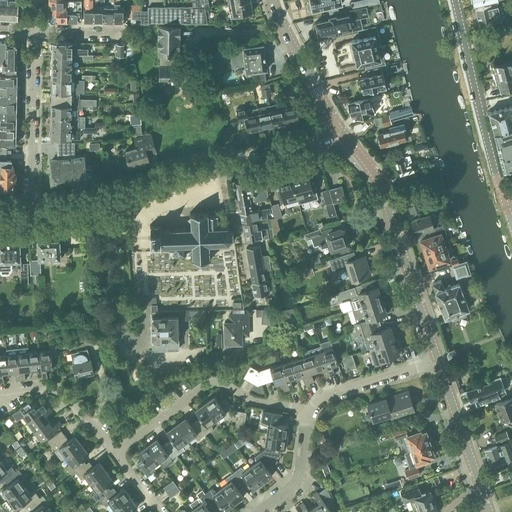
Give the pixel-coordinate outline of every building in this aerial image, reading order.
[(0,0),(0,18),(7,18),(8,2),(8,0),(0,0)] [(8,0),(8,2),(7,18),(18,19),(18,0),(8,0)] [(76,0),(49,0),(50,3),(48,3),(48,8),(49,9),(65,9),(74,9),(81,9),(81,3),(76,3),(76,0)] [(84,0),(84,21),(84,22),(94,22),(94,0),(84,0)] [(94,0),(94,22),(104,22),(104,6),(104,0),(94,0)] [(104,6),(104,22),(114,23),(114,6),(114,0),(109,0),(110,6),(104,6)] [(114,0),(114,6),(114,23),(124,23),(125,7),(120,7),(120,0),(114,0)] [(148,11),(149,11),(148,23),(151,22),(207,22),(205,8),(209,7),(208,0),(196,0),(196,3),(194,3),(194,7),(148,8),(148,10),(148,11)] [(228,3),(231,17),(245,14),(245,12),(252,11),(250,0),(244,0),(235,2),(228,3)] [(308,2),(307,4),(308,9),(310,10),(312,10),(313,11),(342,4),(341,0),(310,0),(311,1),(308,2)] [(142,4),(129,4),(129,17),(132,17),(132,19),(141,19),(141,23),(148,23),(149,11),(148,11),(148,10),(142,10),(142,4)] [(491,5),(475,9),(480,28),(495,24),(501,22),(497,4),(491,6),(491,5)] [(316,25),(314,26),(316,34),(318,33),(318,36),(333,33),(333,35),(340,33),(339,31),(349,29),(347,21),(365,17),(363,7),(347,11),(348,16),(346,16),(336,18),(336,16),(329,17),(330,19),(315,22),(316,25)] [(81,13),(81,9),(74,9),(65,9),(49,9),(49,18),(52,21),(81,21),(81,13)] [(160,55),(160,60),(160,65),(159,82),(178,82),(178,65),(178,55),(180,55),(180,26),(159,26),(158,55),(160,55)] [(369,28),(357,31),(359,39),(351,40),(354,52),(378,47),(375,35),(371,36),(369,28)] [(52,50),(52,54),(72,55),(72,53),(82,53),(83,53),(88,53),(88,52),(88,49),(88,48),(87,48),(87,49),(81,49),(81,48),(80,48),(77,48),(77,42),(72,42),(53,42),(52,43),(50,44),(50,49),(52,50)] [(17,71),(18,45),(15,43),(7,43),(6,58),(4,58),(4,60),(3,60),(3,70),(17,71)] [(116,43),(116,55),(126,55),(126,44),(126,43),(116,43)] [(233,67),(244,66),(244,64),(245,64),(246,72),(267,70),(263,45),(243,48),(243,49),(230,50),(232,61),(233,67)] [(378,47),(354,52),(357,65),(364,63),(366,69),(376,66),(375,60),(381,59),(378,47)] [(52,66),(72,67),(72,55),(52,54),(52,60),(52,66)] [(511,60),(494,65),(495,72),(493,72),(495,78),(511,73),(511,60)] [(52,79),(72,79),(72,67),(52,66),(52,79)] [(396,66),(385,69),(387,76),(398,73),(396,66)] [(381,67),(368,70),(369,76),(359,78),(363,92),(369,90),(370,94),(387,90),(386,86),(383,73),(381,67)] [(511,73),(495,78),(496,85),(499,84),(501,91),(511,88),(511,73)] [(0,83),(17,84),(17,82),(18,80),(18,77),(17,76),(17,75),(0,74),(0,83)] [(52,79),(52,91),(84,92),(84,80),(72,79),(52,79)] [(17,84),(0,83),(0,92),(17,93),(17,92),(18,91),(18,88),(17,86),(17,84)] [(0,101),(17,102),(17,93),(0,92),(0,101)] [(52,93),(52,104),(83,104),(96,105),(96,99),(80,99),(80,93),(52,93)] [(164,95),(154,96),(156,110),(165,109),(164,95)] [(295,106),(282,109),(285,123),(286,122),(286,123),(294,121),(294,120),(299,119),(297,110),(304,109),(301,95),(293,96),(295,106)] [(370,98),(349,103),(350,105),(348,107),(349,110),(351,111),(352,113),(357,112),(358,116),(363,115),(364,118),(371,116),(370,113),(376,112),(373,97),(370,98)] [(0,101),(0,109),(16,110),(17,102),(0,101)] [(269,106),(270,111),(273,125),(285,123),(282,109),(281,103),(269,106)] [(52,104),(51,115),(72,115),(79,115),(79,109),(83,110),(83,104),(52,104)] [(273,125),(270,111),(269,106),(258,109),(262,128),(273,125)] [(410,106),(390,112),(393,122),(414,116),(414,115),(411,106),(410,106)] [(511,109),(511,106),(489,112),(494,132),(511,126),(511,109)] [(258,109),(245,111),(245,108),(236,110),(240,123),(246,122),(248,131),(253,130),(261,128),(262,128),(258,109)] [(0,117),(16,118),(16,110),(0,109),(0,117)] [(72,115),(51,115),(51,126),(69,126),(83,127),(83,122),(83,116),(76,115),(72,115)] [(374,119),(375,126),(383,124),(383,126),(391,124),(389,115),(374,119)] [(16,118),(0,117),(0,126),(16,127),(16,118)] [(0,134),(16,135),(16,127),(0,126),(0,134)] [(69,126),(51,126),(51,138),(71,138),(72,139),(81,139),(81,131),(96,131),(96,127),(83,127),(69,126)] [(390,131),(378,134),(379,140),(378,140),(379,145),(380,145),(381,146),(406,140),(403,128),(396,129),(395,126),(389,128),(390,131)] [(511,126),(494,132),(497,146),(499,146),(501,143),(511,140),(511,126)] [(16,135),(0,134),(0,144),(7,144),(16,145),(16,144),(17,143),(17,139),(16,138),(16,135)] [(139,138),(141,145),(125,150),(130,167),(149,161),(147,155),(156,152),(151,135),(139,138)] [(501,160),(511,156),(511,140),(501,143),(499,146),(497,146),(501,160)] [(51,178),(50,178),(51,182),(52,183),(53,184),(56,183),(57,183),(57,182),(64,182),(79,180),(80,182),(85,181),(87,180),(87,179),(92,179),(91,169),(86,169),(84,157),(75,158),(75,143),(58,142),(58,156),(66,156),(67,159),(52,160),(53,172),(51,173),(51,178)] [(427,143),(413,146),(415,153),(418,152),(419,154),(429,151),(427,143)] [(7,144),(0,144),(0,160),(6,160),(6,156),(10,156),(10,150),(7,150),(7,144)] [(404,156),(395,159),(397,167),(395,168),(396,174),(416,170),(414,163),(412,163),(410,155),(404,157),(404,156)] [(511,156),(501,160),(503,170),(511,168),(511,156)] [(11,160),(6,160),(0,160),(0,188),(3,188),(5,192),(10,192),(13,188),(13,180),(15,180),(15,173),(13,173),(13,165),(11,165),(11,160)] [(437,171),(434,163),(426,165),(429,173),(437,171)] [(293,179),(298,198),(317,193),(315,186),(312,187),(309,174),(293,179)] [(239,204),(251,202),(269,200),(268,190),(258,192),(256,179),(236,182),(239,204)] [(298,198),(293,179),(279,183),(281,191),(278,192),(281,203),(298,198)] [(329,189),(334,203),(346,200),(342,185),(329,189)] [(337,214),(329,189),(322,191),(329,217),(337,214)] [(418,194),(406,199),(411,214),(423,209),(418,194)] [(251,202),(239,204),(241,212),(253,210),(251,202)] [(279,203),(272,205),(275,218),(282,216),(279,203)] [(270,207),(241,213),(243,222),(268,218),(267,213),(271,213),(270,207)] [(233,239),(235,240),(235,238),(233,237),(233,233),(235,231),(234,230),(232,231),(229,227),(229,225),(228,225),(227,223),(227,222),(226,222),(225,223),(223,223),(223,222),(222,223),(221,224),(219,225),(218,216),(219,215),(217,214),(217,215),(209,215),(209,214),(210,212),(209,211),(207,213),(192,213),(190,212),(189,213),(191,214),(191,216),(190,216),(190,217),(189,219),(188,219),(188,220),(189,220),(190,221),(190,222),(191,222),(191,227),(185,228),(185,225),(183,226),(183,228),(177,228),(177,226),(175,226),(175,228),(169,228),(169,226),(167,226),(167,228),(161,228),(161,226),(162,225),(161,224),(160,225),(152,225),(150,224),(149,225),(151,226),(151,232),(151,237),(151,243),(151,249),(150,250),(151,251),(152,251),(153,250),(161,250),(162,251),(163,250),(162,249),(162,247),(168,247),(168,249),(169,249),(169,251),(169,252),(171,252),(171,255),(171,256),(175,256),(175,255),(174,252),(176,252),(176,255),(186,255),(185,251),(187,251),(187,255),(191,255),(191,254),(191,251),(192,251),(193,258),(192,260),(193,261),(194,259),(209,259),(211,260),(212,259),(210,258),(210,245),(214,245),(215,247),(216,247),(216,245),(220,244),(220,245),(221,245),(221,246),(223,246),(223,244),(228,244),(229,246),(230,245),(229,243),(233,239)] [(412,220),(417,234),(439,226),(436,218),(431,219),(429,214),(412,220)] [(260,221),(243,224),(244,233),(262,230),(261,229),(260,221)] [(345,229),(344,230),(341,231),(341,229),(332,231),(330,227),(322,230),(321,227),(306,232),(308,239),(314,237),(316,245),(320,243),(320,244),(321,245),(322,247),(328,246),(329,250),(349,244),(345,229)] [(262,230),(244,233),(246,242),(269,238),(268,229),(261,229),(262,230)] [(440,234),(421,240),(423,246),(422,248),(424,251),(425,252),(426,253),(433,251),(445,247),(440,234)] [(40,274),(39,260),(61,259),(60,239),(37,240),(39,260),(30,260),(30,275),(40,274)] [(12,268),(12,267),(20,267),(20,283),(28,283),(27,263),(20,263),(20,261),(21,261),(20,241),(18,241),(11,242),(6,242),(0,242),(0,269),(3,272),(8,272),(12,268)] [(260,245),(247,248),(253,282),(266,280),(264,270),(268,269),(266,258),(262,259),(260,245)] [(449,260),(445,247),(433,251),(426,253),(426,254),(425,256),(426,260),(428,260),(430,266),(449,260)] [(334,273),(344,270),(349,269),(352,280),(368,275),(364,265),(367,264),(365,255),(352,259),(350,252),(329,258),(334,273)] [(459,263),(452,265),(457,278),(471,273),(466,261),(459,263)] [(433,282),(436,291),(446,317),(450,316),(451,319),(454,320),(465,316),(467,313),(465,310),(469,309),(459,283),(451,286),(450,284),(448,285),(449,286),(444,288),(441,279),(433,282)] [(270,293),(267,280),(266,280),(253,282),(255,296),(270,293)] [(352,309),(382,300),(377,287),(363,291),(361,284),(343,290),(345,297),(351,296),(352,301),(350,301),(352,309)] [(356,330),(374,325),(372,318),(386,313),(382,300),(379,301),(352,309),(351,309),(356,323),(354,323),(356,330)] [(157,304),(152,305),(153,350),(179,349),(178,319),(184,319),(184,320),(190,320),(190,310),(157,311),(157,304)] [(293,308),(277,311),(279,318),(295,315),(293,308)] [(59,312),(44,312),(44,320),(59,320),(59,312)] [(229,314),(229,321),(225,321),(224,342),(241,342),(241,330),(248,330),(248,314),(229,314)] [(374,325),(356,330),(359,338),(363,336),(368,349),(371,348),(395,340),(390,326),(376,331),(374,325)] [(85,345),(97,341),(93,326),(81,329),(85,345)] [(338,364),(331,339),(320,343),(322,350),(327,366),(330,376),(335,374),(332,366),(338,364)] [(399,353),(395,340),(371,348),(373,354),(373,357),(375,362),(377,365),(387,361),(388,359),(387,357),(399,353)] [(50,349),(39,351),(40,357),(42,377),(48,377),(47,368),(53,367),(52,358),(58,358),(57,346),(50,346),(50,349)] [(28,347),(17,348),(18,353),(19,362),(20,380),(26,379),(25,371),(30,370),(28,352),(29,352),(28,347)] [(8,349),(9,354),(7,354),(7,360),(9,372),(15,372),(16,380),(20,380),(19,362),(18,353),(17,348),(8,349)] [(92,374),(92,372),(94,372),(91,359),(90,359),(88,349),(71,353),(74,363),(73,363),(77,377),(86,374),(86,375),(92,374)] [(326,377),(330,376),(327,366),(322,350),(311,354),(314,363),(317,371),(323,369),(326,377)] [(447,354),(448,358),(451,360),(456,358),(457,355),(455,351),(453,350),(448,352),(447,354)] [(39,351),(29,352),(28,352),(30,370),(37,369),(38,378),(42,377),(40,357),(39,351)] [(7,354),(0,355),(0,382),(4,382),(3,373),(9,372),(7,360),(7,354)] [(311,373),(317,371),(314,363),(311,354),(301,357),(306,374),(309,382),(314,381),(311,373)] [(352,354),(344,356),(349,370),(356,368),(352,354)] [(301,357),(291,360),(293,369),(296,378),(302,376),(305,384),(309,382),(306,374),(301,357)] [(291,360),(280,364),(287,386),(288,389),(293,387),(291,379),(296,378),(293,369),(291,360)] [(270,367),(274,380),(276,384),(282,382),(284,390),(288,389),(287,386),(280,364),(270,367)] [(249,380),(256,369),(250,366),(244,377),(249,380)] [(274,380),(270,367),(265,369),(269,381),(274,380)] [(256,369),(249,380),(257,385),(263,383),(259,371),(256,369)] [(259,371),(263,383),(269,381),(265,369),(259,371)] [(495,400),(494,398),(500,396),(497,387),(504,385),(500,376),(487,381),(488,383),(467,391),(470,400),(469,401),(472,409),(482,405),(481,403),(491,400),(491,402),(495,400)] [(386,398),(368,403),(373,420),(391,414),(392,417),(414,409),(408,390),(393,395),(394,398),(387,400),(386,398)] [(204,403),(216,420),(223,415),(227,418),(235,413),(224,399),(219,403),(214,396),(204,403)] [(511,396),(496,402),(502,420),(506,418),(508,425),(511,426),(511,396)] [(28,402),(12,414),(17,420),(23,416),(28,423),(48,406),(46,403),(44,404),(43,403),(38,407),(35,403),(32,406),(28,402)] [(194,421),(205,435),(213,429),(211,424),(216,420),(204,403),(195,410),(200,416),(194,421)] [(34,431),(49,420),(45,416),(52,410),(48,406),(28,423),(34,431)] [(246,412),(240,411),(237,426),(244,427),(246,412)] [(267,434),(287,436),(289,425),(281,424),(282,413),(263,411),(262,416),(261,423),(268,426),(267,434)] [(176,424),(187,441),(194,436),(198,439),(205,435),(194,421),(190,424),(186,417),(176,424)] [(49,420),(34,431),(41,440),(62,424),(59,420),(52,425),(49,420)] [(187,441),(176,424),(167,431),(171,437),(166,442),(174,453),(176,455),(184,450),(182,445),(187,441)] [(404,425),(394,428),(396,436),(406,433),(404,425)] [(396,436),(395,437),(396,439),(402,437),(407,451),(430,443),(427,435),(425,436),(424,432),(421,433),(419,428),(415,430),(415,432),(407,435),(406,433),(396,436)] [(62,450),(66,456),(72,452),(82,444),(75,435),(69,440),(61,430),(47,440),(57,453),(62,450)] [(506,430),(494,435),(497,444),(509,439),(506,430)] [(323,433),(315,436),(318,444),(326,441),(323,433)] [(287,436),(267,434),(265,445),(268,445),(267,447),(261,452),(262,452),(272,465),(278,461),(276,458),(280,455),(281,447),(285,448),(287,436)] [(147,445),(159,461),(165,457),(169,461),(176,455),(174,453),(166,442),(161,445),(157,438),(147,445)] [(498,444),(485,448),(491,466),(493,465),(494,467),(503,464),(502,462),(511,457),(511,447),(509,440),(498,444)] [(407,451),(405,452),(410,468),(417,466),(417,463),(430,459),(429,457),(432,456),(430,452),(433,451),(430,443),(407,451)] [(67,467),(72,474),(84,466),(90,461),(89,461),(86,463),(83,459),(89,454),(82,444),(72,452),(66,456),(70,462),(67,467)] [(159,461),(147,445),(138,452),(143,459),(137,462),(148,476),(155,471),(153,466),(159,461)] [(251,466),(263,482),(272,475),(268,469),(272,465),(262,452),(261,452),(255,456),(257,462),(251,466)] [(0,479),(2,482),(5,480),(5,479),(9,476),(15,471),(10,464),(5,466),(1,460),(0,460),(0,479)] [(76,472),(81,479),(86,477),(90,483),(93,481),(106,471),(100,461),(93,466),(90,461),(84,466),(72,474),(76,472)] [(263,482),(251,466),(245,470),(241,467),(233,473),(236,478),(243,487),(249,482),(254,489),(263,482)] [(410,468),(403,471),(405,479),(420,474),(417,466),(410,468)] [(330,468),(324,470),(325,476),(326,476),(332,475),(330,468)] [(2,489),(9,498),(24,487),(25,486),(21,481),(24,476),(19,469),(15,471),(9,476),(5,479),(5,480),(8,484),(2,489)] [(113,480),(106,471),(93,481),(90,483),(95,489),(91,493),(97,500),(104,495),(114,488),(114,487),(110,490),(107,485),(113,480)] [(239,490),(243,487),(236,478),(233,473),(226,478),(228,483),(222,487),(225,492),(234,504),(244,496),(239,490)] [(167,492),(177,485),(173,480),(163,487),(167,492)] [(177,485),(167,492),(171,497),(180,490),(177,485)] [(429,489),(421,492),(418,485),(400,491),(405,503),(410,501),(413,508),(418,507),(435,501),(433,495),(432,495),(429,489)] [(26,508),(29,506),(37,500),(40,498),(34,490),(29,493),(25,486),(24,487),(9,498),(16,508),(22,503),(26,508)] [(225,510),(234,504),(225,492),(222,487),(216,491),(212,488),(204,494),(208,500),(214,508),(220,504),(225,510)] [(319,503),(314,507),(317,511),(332,511),(331,510),(334,508),(327,487),(318,493),(317,491),(313,494),(319,503)] [(117,492),(114,488),(104,495),(97,500),(100,498),(105,505),(110,503),(115,509),(119,506),(131,497),(124,488),(117,492)] [(208,500),(204,494),(191,504),(194,508),(196,511),(211,511),(210,511),(214,508),(208,500)] [(31,511),(48,511),(45,507),(49,503),(43,495),(40,498),(37,500),(29,506),(33,511),(31,511)] [(138,506),(131,497),(119,506),(115,509),(111,511),(131,511),(138,506)] [(437,505),(435,501),(418,507),(419,511),(437,511),(436,506),(437,505)] [(303,502),(299,505),(303,511),(317,511),(314,507),(309,510),(303,502)]
